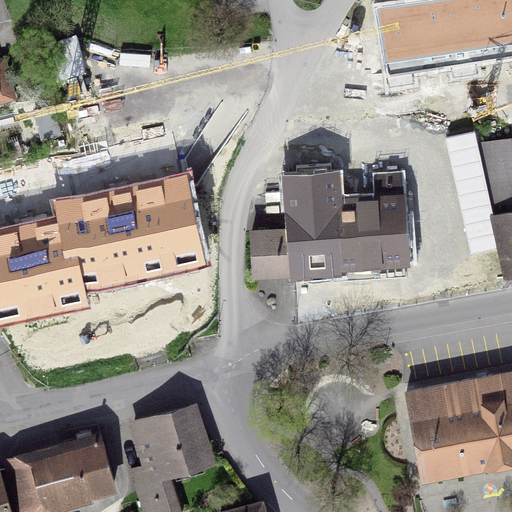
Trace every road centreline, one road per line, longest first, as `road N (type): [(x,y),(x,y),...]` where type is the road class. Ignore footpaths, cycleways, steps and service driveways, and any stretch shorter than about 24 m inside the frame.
road 1 (residential): [(248,353),(235,296),(235,203),(295,57)]
road 2 (residential): [(248,353),(511,300)]
road 3 (residential): [(216,369),(0,418)]
road 4 (unclassified): [(308,511),(265,468),(216,369)]
